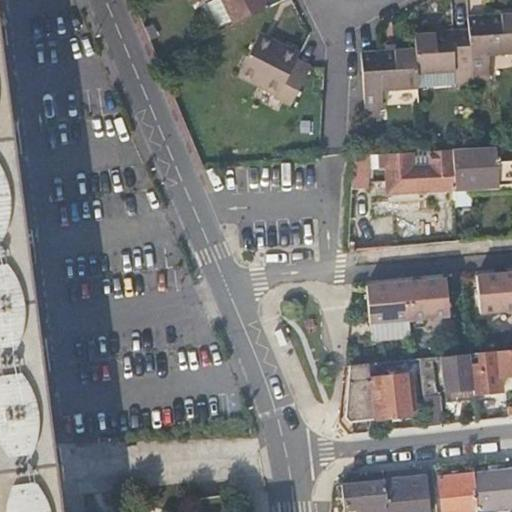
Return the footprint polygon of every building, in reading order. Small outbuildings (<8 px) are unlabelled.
[(202,0),(221,0),(234,25),(273,6),(269,0),(201,0),(202,0)] [(492,54),(511,53),(511,9),(471,12),(471,26),(473,75),(492,74),(492,54)] [(416,48),(419,75),(456,72),(457,85),(474,83),(473,75),(471,26),(415,30),(416,48)] [(262,35),(241,75),(282,96),(280,99),(295,106),(315,67),(300,59),(301,55),(262,35)] [(365,111),(383,110),(382,90),(420,89),(419,75),(416,48),(361,51),(365,111)] [(60,511),(0,54),(0,511),(60,511)] [(473,75),(474,83),(492,82),(492,74),(473,75)] [(365,111),(365,119),(383,119),(383,110),(365,111)] [(452,148),(455,187),(511,182),(511,158),(497,160),(495,145),(452,148)] [(388,191),(455,187),(452,148),(386,151),(388,191)] [(354,153),(350,193),(378,191),(376,152),(354,153)] [(511,270),(477,273),(480,311),(511,308),(511,270)] [(446,276),(406,279),(409,317),(449,313),(446,276)] [(406,279),(366,283),(370,320),(409,317),(406,279)] [(511,373),(511,347),(470,351),(475,396),(502,392),(500,375),(511,373)] [(475,396),(470,351),(442,354),(447,401),(475,399),(475,396)] [(422,372),(428,424),(443,422),(440,395),(436,395),(434,372),(438,371),(436,361),(434,362),(433,355),(421,356),(422,372)] [(410,373),(422,372),(421,356),(408,357),(410,373)] [(368,361),(353,362),(346,417),(351,421),(373,419),(370,379),(368,361)] [(370,379),(373,419),(416,415),(412,376),(370,379)] [(511,468),(474,472),(476,494),(478,511),(511,507),(511,468)] [(476,494),(474,472),(439,475),(442,511),(477,511),(478,511),(476,494)] [(428,511),(424,476),(385,480),(388,511),(428,511)] [(388,511),(385,480),(342,485),(343,511),(388,511)] [(221,511),(220,502),(199,504),(199,511),(221,511)]
